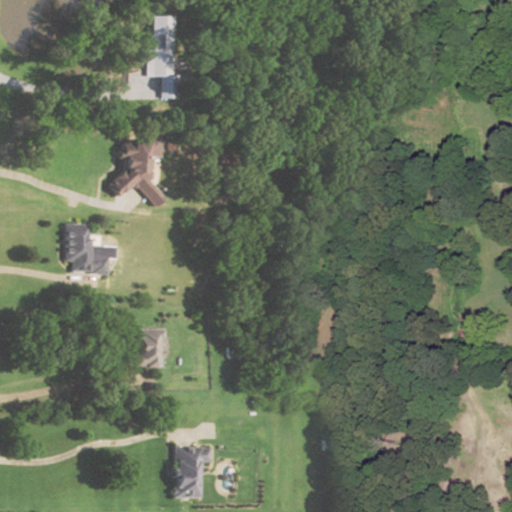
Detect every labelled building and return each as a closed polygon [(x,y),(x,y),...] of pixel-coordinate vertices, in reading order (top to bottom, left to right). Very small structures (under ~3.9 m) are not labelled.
[(146,17),(166,17),(167,77),(174,77),(174,99),(157,99),(157,78),(141,78),(141,43),(147,43),(146,17)] [(140,137),(156,138),(156,159),(144,159),(144,180),(162,200),(151,209),(128,183),(112,198),(101,185),(116,171),(116,151),(128,152),(128,142),(140,142),(140,137)] [(60,226),(83,226),(83,247),(98,247),(98,258),(102,258),(101,274),(64,273),(64,263),(57,262),(57,246),(59,246),(60,226)] [(131,330),(132,352),(117,352),(117,368),(156,368),(156,359),(160,359),(160,330),(131,330)] [(168,448),(204,448),(203,465),(194,465),(194,497),(168,497),(168,448)]
